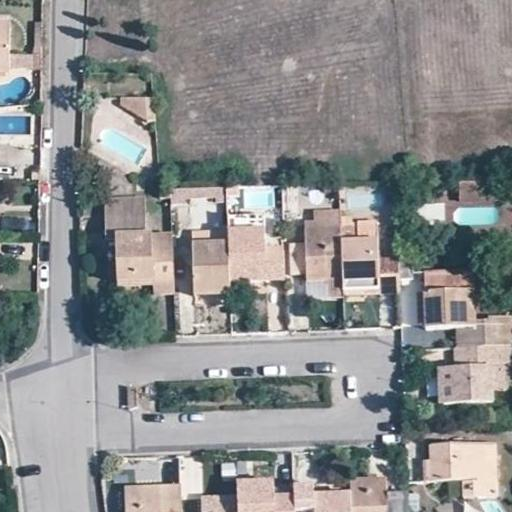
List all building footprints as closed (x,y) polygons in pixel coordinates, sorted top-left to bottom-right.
[(12,20),(0,19),(0,80),(11,80),(12,20)] [(156,124),(154,101),(123,102),(123,110),(147,124),(156,124)] [(497,203),(488,181),(461,182),(462,205),(497,203)] [(235,205),(235,197),(224,198),(225,205),(235,205)] [(143,200),(131,201),(131,218),(144,218),(143,200)] [(150,297),(172,296),(170,236),(145,237),(144,218),(131,218),(131,201),(103,202),(105,241),(114,241),(116,288),(149,287),(150,297)] [(343,293),(340,228),(340,211),(314,212),(314,223),(304,224),(305,239),(306,276),(307,281),(322,281),(323,294),(343,293)] [(29,231),(30,213),(11,213),(11,231),(29,231)] [(242,232),(226,233),(229,297),(249,297),(249,283),(265,283),(262,215),(241,216),(242,232)] [(340,228),(343,293),(362,292),(379,292),(379,290),(397,290),(396,262),(377,262),(376,226),(340,228)] [(226,233),(192,234),(195,299),(229,297),(226,233)] [(287,277),(306,276),(305,239),(285,240),(287,277)] [(193,248),(176,248),(176,292),(193,292),(193,248)] [(455,329),(456,343),(502,341),(511,341),(511,330),(511,313),(489,313),(490,321),(475,322),(473,275),(421,277),(423,330),(455,329)] [(492,385),(491,362),(503,362),(502,341),(456,343),(458,370),(441,370),(442,406),(493,404),(492,385)] [(507,362),(507,349),(511,348),(511,341),(502,341),(503,362),(507,362)] [(503,384),(503,362),(491,362),(492,385),(503,384)] [(136,390),(127,388),(128,410),(137,408),(136,390)] [(429,447),(429,463),(430,483),(451,483),(473,482),(474,496),(497,495),(495,445),(429,447)] [(366,479),(350,480),(350,493),(350,511),(406,511),(406,494),(385,494),(385,479),(376,479),(366,479)] [(237,484),(237,496),(237,511),(291,511),(291,498),(274,499),(273,483),(237,484)] [(124,511),(181,511),(181,486),(124,489),(124,511)] [(350,511),(350,493),(314,495),(314,511),(350,511)] [(237,511),(237,496),(201,498),(201,511),(237,511)]
